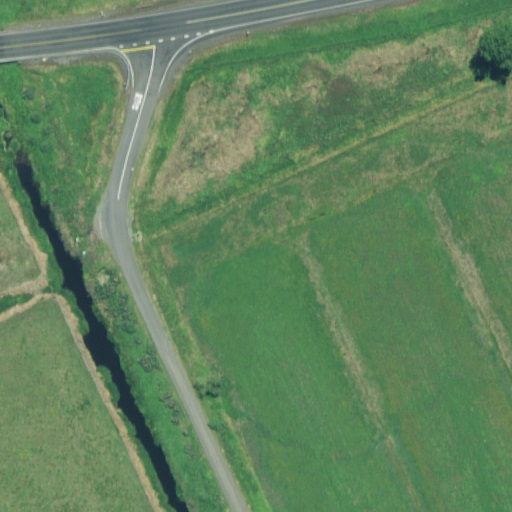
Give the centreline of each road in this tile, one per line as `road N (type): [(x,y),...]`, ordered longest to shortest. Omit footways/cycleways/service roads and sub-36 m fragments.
road 1 (unclassified): [(236,511),(121,198),(154,63),(151,30)]
road 2 (trunk): [(312,0),(151,30)]
road 3 (trunk): [(151,30),(0,46)]
